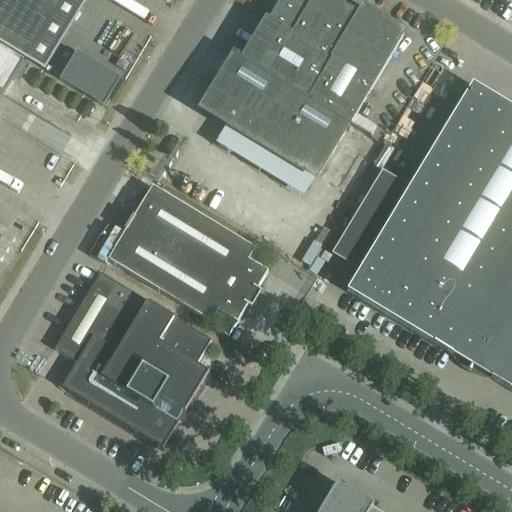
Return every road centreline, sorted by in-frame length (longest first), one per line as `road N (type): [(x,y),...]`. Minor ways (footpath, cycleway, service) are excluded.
road 1 (unclassified): [(0,356),(211,0)]
road 2 (tertiary): [(223,511),(297,392),(337,388),(511,491)]
road 3 (unclassified): [(168,511),(0,408)]
